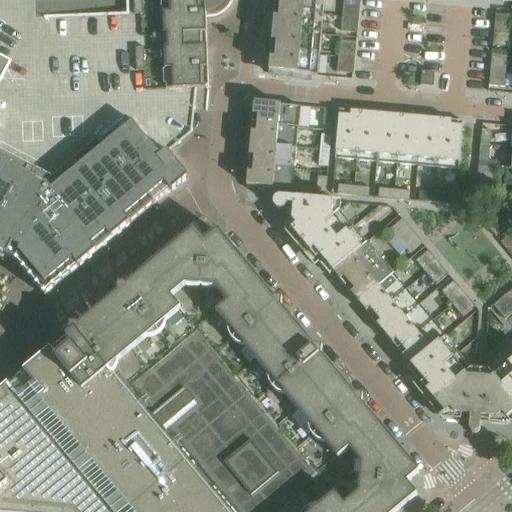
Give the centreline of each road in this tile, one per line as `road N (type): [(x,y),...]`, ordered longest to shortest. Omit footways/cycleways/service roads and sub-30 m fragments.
road 1 (residential): [(414,430),(221,198)]
road 2 (residential): [(511,113),(245,86)]
road 3 (unclassified): [(221,198),(226,99),(245,86)]
